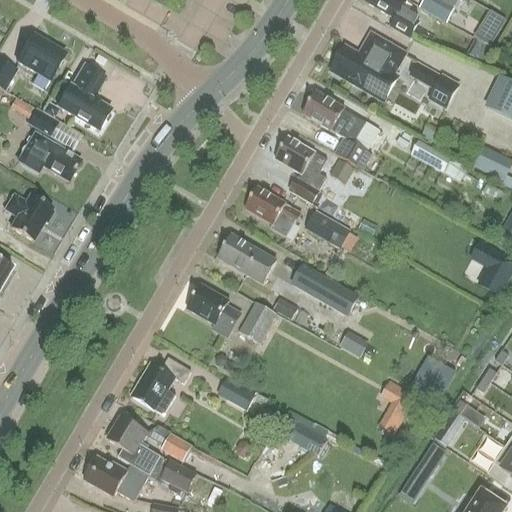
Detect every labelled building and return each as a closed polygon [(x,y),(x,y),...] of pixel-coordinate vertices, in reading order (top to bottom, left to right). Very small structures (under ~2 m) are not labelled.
[(409,41),(419,23),(417,22),(418,20),(402,11),(407,2),(403,0),(367,0),(365,5),(396,22),(391,31),(409,41)] [(425,0),(419,11),(446,26),(461,0),(425,0)] [(475,40),(490,49),(496,40),(480,30),(475,40)] [(49,84),(65,58),(34,39),(18,64),(49,84)] [(394,76),(405,57),(375,40),(363,61),(345,51),(332,74),(385,104),(400,79),(394,76)] [(0,62),(0,90),(5,93),(17,72),(0,62)] [(99,134),(111,113),(92,103),(105,80),(84,69),(73,90),(71,89),(58,111),(99,134)] [(428,103),(446,113),(460,88),(442,78),(428,103)] [(511,86),(500,81),(486,111),(511,122),(511,86)] [(344,114),(345,113),(316,95),(303,117),(331,134),(345,142),(335,158),(363,175),(372,159),(353,147),(366,127),(344,114)] [(50,140),(58,125),(35,112),(27,127),(50,140)] [(22,156),(22,157),(18,165),(38,176),(42,169),(69,185),(82,163),(54,147),(53,148),(34,136),(27,149),(26,149),(24,150),(23,151),(22,152),(22,153),(22,155),(22,156)] [(275,162),(302,177),(299,182),(298,182),(291,194),(312,206),(326,181),(319,177),(327,164),(315,157),(288,141),(275,162)] [(443,176),(452,162),(419,143),(411,158),(443,176)] [(511,166),(482,152),(473,170),(503,185),(511,167),(511,166)] [(452,162),(443,176),(460,186),(468,171),(452,162)] [(329,178),(345,188),(354,172),(339,163),(329,178)] [(287,208),(258,191),(245,213),(273,229),(271,233),(287,242),(296,227),(296,228),(302,218),(286,209),(287,208)] [(50,216),(53,212),(31,198),(26,206),(14,198),(6,212),(18,220),(11,231),(32,244),(45,224),(47,225),(52,217),(50,216)] [(342,205),(336,218),(357,229),(364,216),(342,205)] [(316,214),(305,232),(340,252),(351,234),(316,214)] [(511,243),(511,226),(505,223),(498,235),(511,243)] [(263,288),(277,265),(231,239),(218,262),(263,288)] [(485,270),(477,285),(499,298),(511,275),(511,261),(481,244),(471,262),(485,270)] [(0,299),(15,275),(12,273),(13,272),(0,264),(0,299)] [(347,320),(359,300),(303,267),(291,288),(347,320)] [(227,340),(241,317),(228,309),(230,305),(201,288),(187,313),(216,329),(214,332),(227,340)] [(256,305),(238,335),(260,348),(277,318),(256,305)] [(350,356),(358,361),(367,346),(358,341),(350,356)] [(502,354),(495,364),(502,369),(509,359),(502,354)] [(176,399),(166,393),(173,381),(184,388),(192,375),(170,362),(163,374),(153,368),(152,371),(150,370),(144,379),(146,380),(133,402),(154,414),(154,413),(162,418),(165,417),(176,399)] [(490,372),(483,382),(490,386),(497,376),(490,372)] [(226,382),(221,393),(229,397),(226,403),(247,414),(255,398),(226,382)] [(483,382),(476,392),(483,396),(490,386),(483,382)] [(460,404),(453,414),(460,419),(467,409),(460,404)] [(315,458),(328,434),(289,412),(276,436),(315,458)] [(150,436),(122,419),(107,444),(122,452),(118,460),(132,469),(149,479),(150,479),(160,485),(162,482),(170,466),(142,449),(150,436)] [(445,425),(434,442),(446,449),(457,433),(445,425)] [(171,437),(162,453),(183,466),(193,450),(171,437)] [(433,449),(417,474),(428,481),(444,456),(433,449)] [(511,453),(506,449),(493,468),(511,480),(511,453)] [(149,479),(132,469),(129,474),(110,463),(109,466),(98,460),(83,484),(114,501),(117,496),(134,505),(149,479)] [(187,495),(196,478),(170,465),(170,466),(162,482),(187,495)] [(506,511),(507,511),(506,510),(505,510),(483,495),(482,494),(480,496),(481,496),(470,511),(506,511)]
